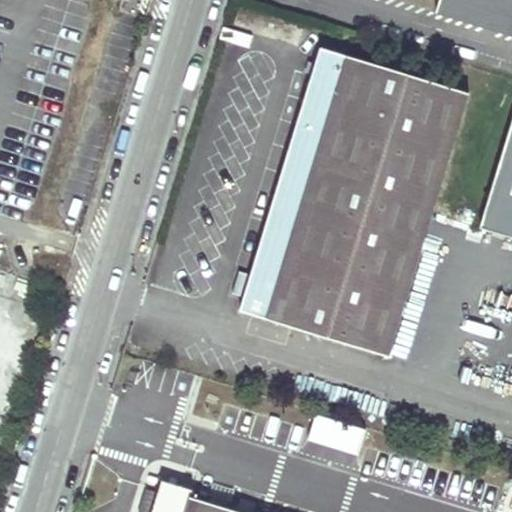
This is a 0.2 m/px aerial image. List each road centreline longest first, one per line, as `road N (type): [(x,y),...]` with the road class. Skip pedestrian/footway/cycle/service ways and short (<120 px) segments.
road 1 (unclassified): [(35,511),(191,0)]
road 2 (unknown): [(339,0),(511,54)]
